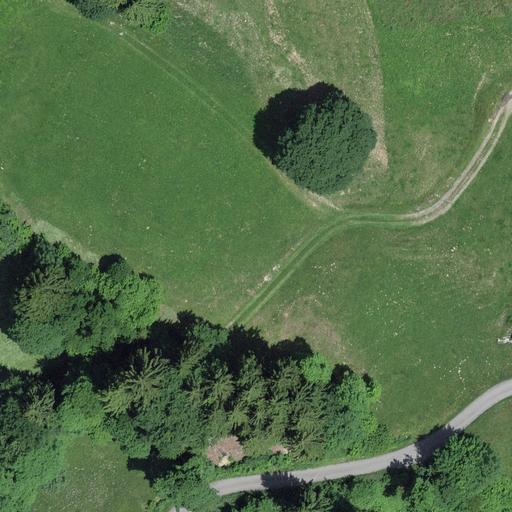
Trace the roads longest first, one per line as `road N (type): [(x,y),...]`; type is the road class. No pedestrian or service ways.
road 1 (track): [(511,104),(438,210),(411,222),(334,228),(215,346),(161,366),(28,370),(0,386)]
road 2 (track): [(511,387),(402,461),(249,485),(181,511)]
